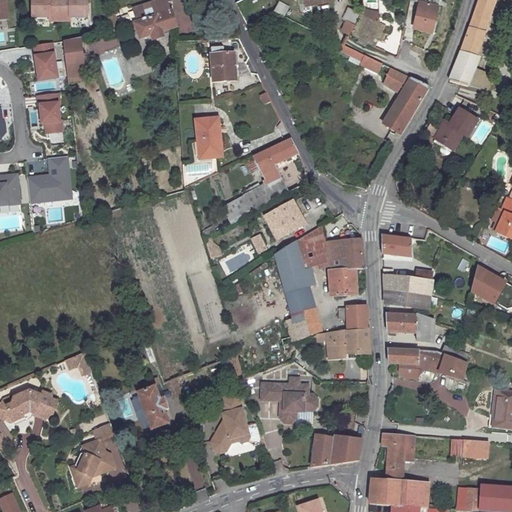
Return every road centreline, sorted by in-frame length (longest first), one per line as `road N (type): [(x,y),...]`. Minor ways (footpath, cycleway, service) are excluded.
road 1 (unclassified): [(362,473),(376,390),(371,210)]
road 2 (residential): [(225,0),(312,171),(371,210)]
road 3 (unclassified): [(371,210),(383,173),(436,91),(470,0)]
road 4 (unclassified): [(362,473),(264,487),(202,511)]
road 5 (residential): [(371,210),(435,227),(511,269)]
